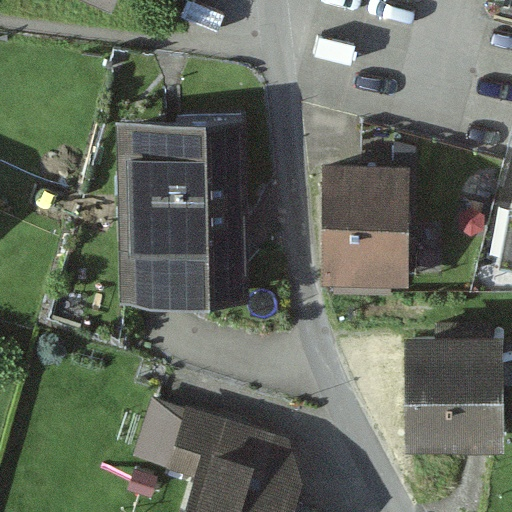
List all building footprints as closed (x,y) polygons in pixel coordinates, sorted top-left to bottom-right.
[(249,116),(123,117),(124,293),(249,293),(249,116)] [(409,276),(410,161),(328,160),(327,275),(409,276)] [(503,320),(411,321),(411,429),(503,429),(503,320)] [(169,461),(189,400),(155,389),(135,450),(169,461)] [(290,431),(189,400),(169,461),(195,470),(181,511),(290,511),(305,467),(290,431)]
